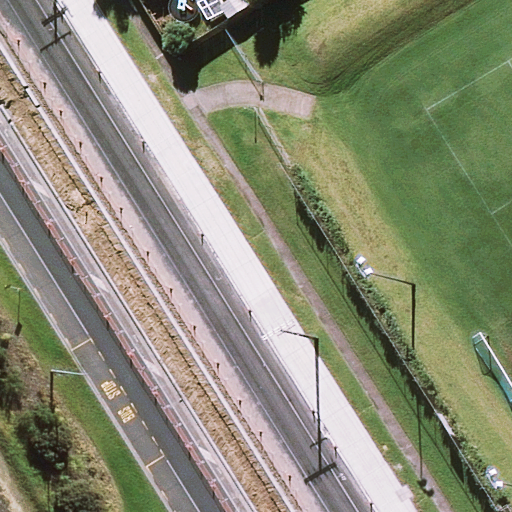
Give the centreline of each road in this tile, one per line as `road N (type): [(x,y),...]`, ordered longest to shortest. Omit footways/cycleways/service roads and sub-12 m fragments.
road 1 (secondary): [(0,3),(320,511)]
road 2 (secondary): [(224,511),(0,148)]
